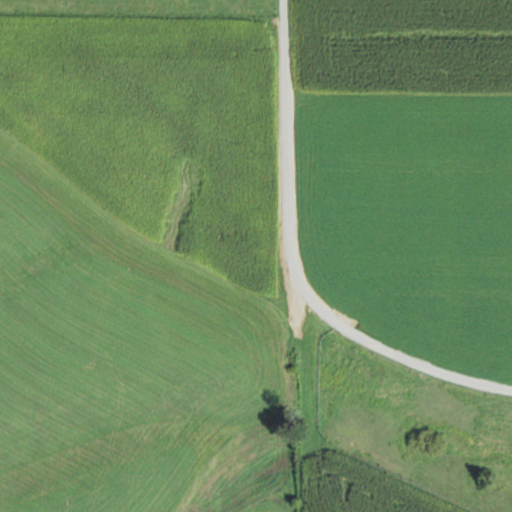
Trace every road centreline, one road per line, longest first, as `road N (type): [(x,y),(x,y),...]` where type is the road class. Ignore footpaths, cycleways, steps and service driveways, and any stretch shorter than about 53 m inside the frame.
road 1 (residential): [(511,389),(467,380),(325,320),(301,287),(293,249)]
road 2 (residential): [(293,249),(278,0)]
